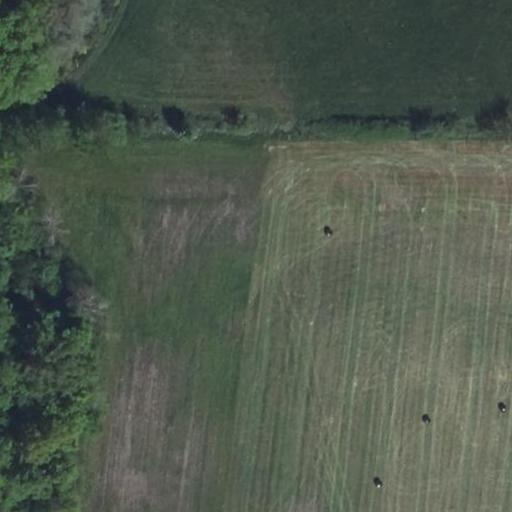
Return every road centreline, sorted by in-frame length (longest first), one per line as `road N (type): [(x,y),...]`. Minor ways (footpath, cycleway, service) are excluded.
road 1 (track): [(0,240),(54,331),(59,511)]
road 2 (track): [(112,0),(103,23),(52,79),(0,103)]
